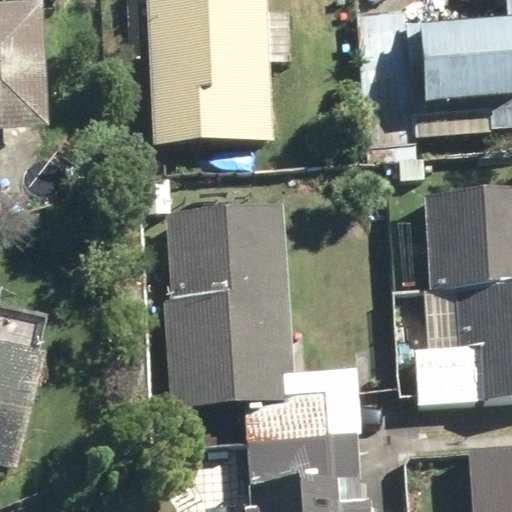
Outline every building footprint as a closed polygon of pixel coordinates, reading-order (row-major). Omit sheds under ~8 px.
[(148,0),(155,147),(277,142),(271,0),(148,0)] [(0,14),(0,136),(53,134),(48,12),(0,14)] [(511,26),(410,32),(415,117),(511,111),(511,26)] [(511,187),(426,190),(429,287),(458,286),(460,346),(418,347),(419,396),(511,393),(511,187)] [(245,404),(252,511),(369,511),(359,371),(289,376),(276,210),(160,218),(174,409),(245,404)] [(0,472),(24,478),(54,361),(0,347),(0,472)] [(511,511),(511,455),(477,458),(480,511),(511,511)]
